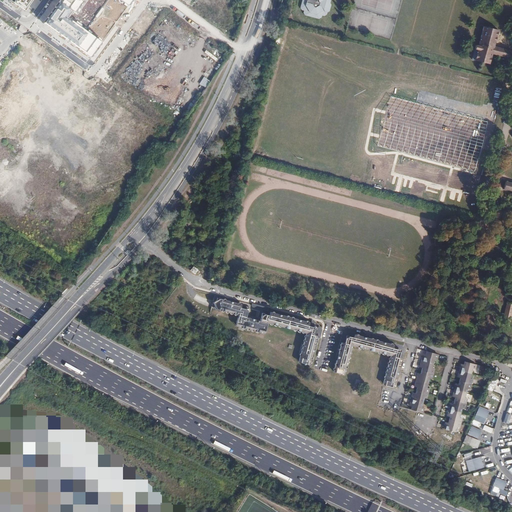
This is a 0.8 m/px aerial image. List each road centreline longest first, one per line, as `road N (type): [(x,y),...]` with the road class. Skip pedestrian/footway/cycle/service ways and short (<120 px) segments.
road 1 (motorway): [(442,511),(105,351),(0,290)]
road 2 (motorway): [(0,322),(366,511)]
road 3 (residential): [(138,234),(191,278),(414,342)]
road 4 (secondary): [(263,0),(222,109),(138,234)]
road 5 (unknown): [(147,0),(0,203)]
road 6 (secondary): [(138,234),(0,386)]
